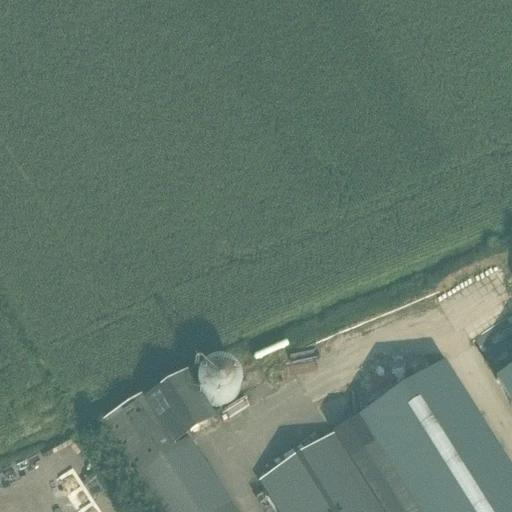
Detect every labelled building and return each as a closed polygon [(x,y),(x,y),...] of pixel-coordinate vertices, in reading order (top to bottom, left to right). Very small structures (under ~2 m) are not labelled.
[(304,362),(350,347),(347,338),(301,354),(304,362)] [(511,511),(511,476),(443,368),(360,421),(416,511),(511,511)] [(511,372),(496,382),(511,408),(511,372)] [(141,399),(98,426),(130,477),(151,511),(233,511),(189,441),(217,423),(213,417),(206,406),(201,398),(187,376),(143,403),(141,399)] [(379,511),(333,438),(260,483),(278,511),(379,511)]
